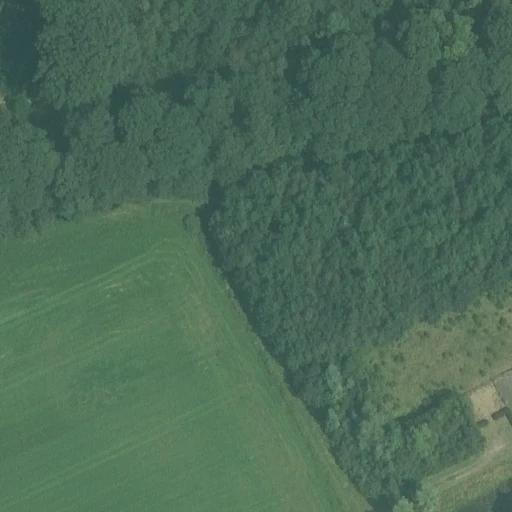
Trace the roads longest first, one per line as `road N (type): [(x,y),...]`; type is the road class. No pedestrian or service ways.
road 1 (track): [(123,173),(465,87),(511,68)]
road 2 (track): [(62,0),(123,173),(0,201)]
road 3 (track): [(394,511),(511,445)]
